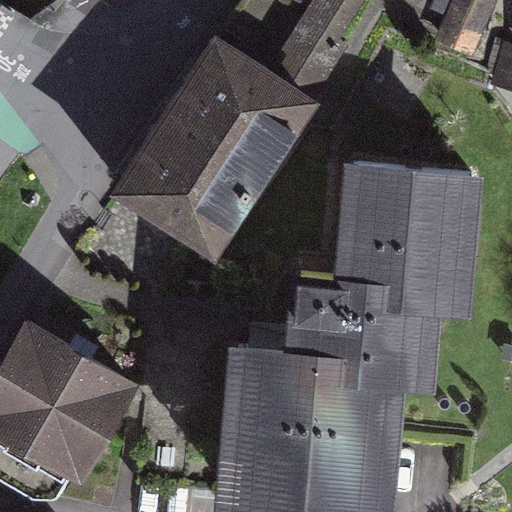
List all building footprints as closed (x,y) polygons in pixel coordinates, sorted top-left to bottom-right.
[(314,0),(269,70),(308,95),(342,43),(333,37),(357,0),(314,0)] [(491,0),(456,0),(451,14),(455,16),(445,41),(473,52),(483,28),(480,27),(491,0)] [(308,95),(269,70),(214,35),(120,183),(213,243),(308,95)] [(511,84),(511,46),(507,45),(497,80),(511,84)] [(225,489),(382,503),(389,426),(392,392),(421,395),(428,316),(458,319),(460,290),(471,172),(354,162),(344,281),(300,278),(299,287),(296,329),(295,338),(293,355),(238,349),(234,400),(225,489)] [(129,380),(28,320),(0,371),(0,436),(72,475),(129,380)] [(147,392),(140,482),(206,487),(225,489),(234,400),(147,392)] [(72,475),(0,436),(0,476),(32,500),(56,500),(72,475)]
